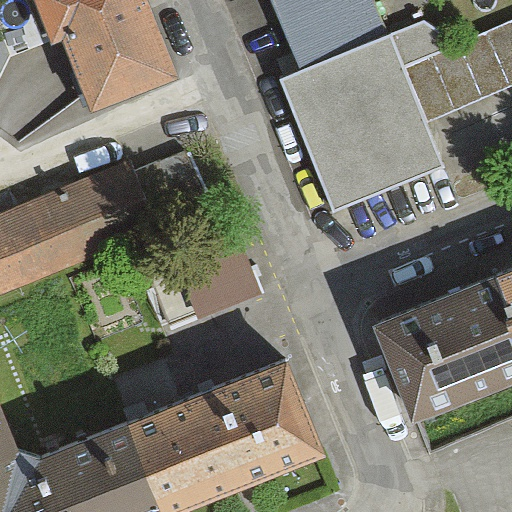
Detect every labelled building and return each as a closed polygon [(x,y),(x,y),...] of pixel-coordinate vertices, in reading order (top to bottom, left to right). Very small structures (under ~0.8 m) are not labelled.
[(174,75),(145,0),(32,0),(48,40),(65,34),(87,92),(93,106),(174,75)] [(278,0),(304,60),(382,28),(370,0),(278,0)] [(282,70),(334,201),(444,159),(428,119),(405,64),(451,45),(443,28),(420,13),(382,28),(304,60),(282,70)] [(511,18),(451,45),(405,64),(428,119),(511,82),(511,18)] [(0,285),(153,221),(126,157),(0,209),(0,285)] [(262,291),(235,224),(174,248),(201,315),(262,291)] [(511,380),(511,267),(428,301),(375,322),(414,419),(511,380)] [(286,354),(131,416),(169,511),(187,511),(242,490),(327,457),(286,354)] [(0,404),(0,468),(22,459),(0,404)] [(169,511),(131,416),(22,459),(43,511),(169,511)] [(43,511),(22,459),(0,468),(0,511),(43,511)]
